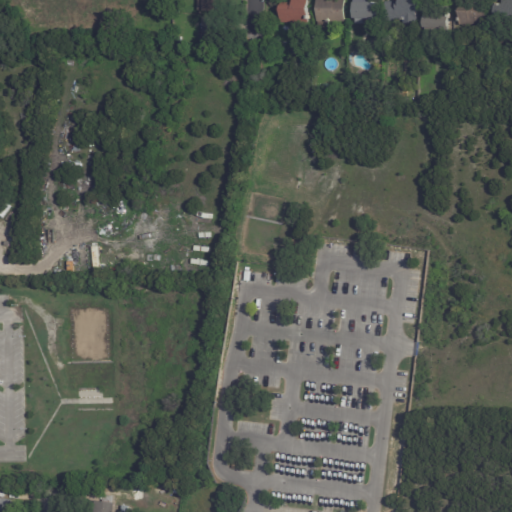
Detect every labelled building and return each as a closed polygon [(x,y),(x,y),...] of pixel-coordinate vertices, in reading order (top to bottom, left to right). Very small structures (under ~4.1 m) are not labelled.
[(225,0),(225,14),(208,14),(208,12),(200,12),(200,0),(225,0)] [(312,0),(312,24),(283,24),(283,3),(293,3),(293,0),(312,0)] [(319,0),(337,0),(337,1),(348,1),(347,25),(331,24),(331,30),(319,30),(319,0)] [(389,3),(402,3),(402,0),(419,0),(419,26),(405,26),(405,23),(387,23),(388,3),(389,3)] [(440,0),(440,7),(450,7),(450,30),(425,30),(425,0),(440,0)] [(479,25),(463,25),(462,0),(478,0),(478,5),(490,5),(490,25),(479,25)] [(511,22),(501,22),(501,6),(507,6),(507,0),(511,0),(511,22)] [(379,20),(356,20),(356,4),(382,4),(382,20),(379,20)] [(228,19),(228,32),(226,32),(226,48),(204,47),(204,19),(228,19)] [(0,511),(0,498),(12,500),(10,511),(0,511)] [(105,502),(116,504),(114,511),(95,511),(97,501),(105,502)]
